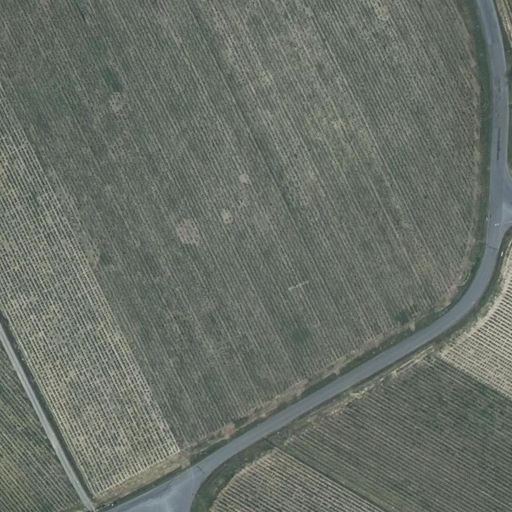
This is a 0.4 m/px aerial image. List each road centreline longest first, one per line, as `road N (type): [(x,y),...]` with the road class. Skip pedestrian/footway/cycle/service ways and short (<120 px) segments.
road 1 (unclassified): [(162,496),(443,324),(485,276),(501,209)]
road 2 (unclassified): [(501,209),(496,41),(486,0)]
road 3 (track): [(95,511),(0,328)]
